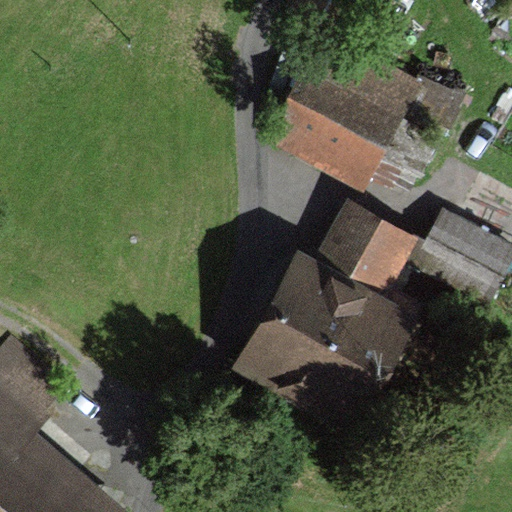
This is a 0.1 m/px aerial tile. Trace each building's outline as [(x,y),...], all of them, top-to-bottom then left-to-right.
[(373,0),(295,0),(355,33),(373,0)] [(320,28),(268,138),(363,183),(369,170),(411,191),(458,93),(320,28)] [(297,241),(234,360),(355,424),(420,303),(394,289),(425,231),(349,191),(316,251),(297,241)] [(511,239),(445,203),(412,263),(489,304),(511,262),(511,239)] [(0,511),(127,511),(133,506),(39,427),(54,410),(45,403),(66,378),(14,334),(0,350),(0,511)]
